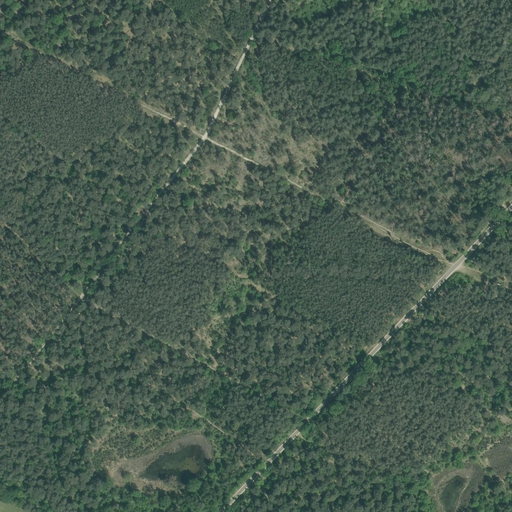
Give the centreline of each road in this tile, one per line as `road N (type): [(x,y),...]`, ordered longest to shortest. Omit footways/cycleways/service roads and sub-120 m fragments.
road 1 (unclassified): [(219,511),(511,204)]
road 2 (unknown): [(410,511),(388,469),(312,444),(294,414),(121,315)]
road 3 (track): [(142,215),(220,106),(271,0)]
road 4 (unknown): [(142,215),(0,110)]
